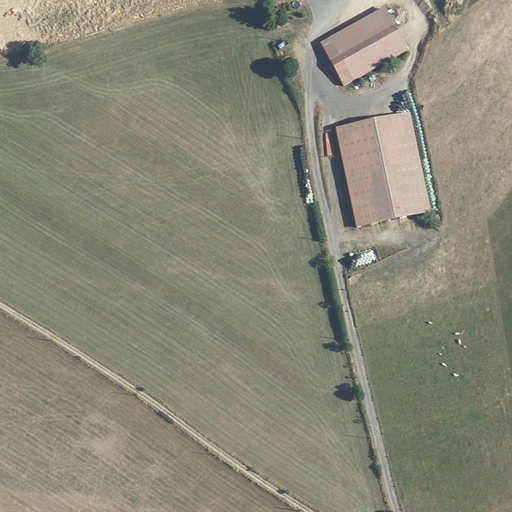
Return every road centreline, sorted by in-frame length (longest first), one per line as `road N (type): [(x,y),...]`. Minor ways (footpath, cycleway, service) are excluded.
road 1 (unclassified): [(400,511),(300,171),(273,20),(327,0)]
road 2 (track): [(0,303),(316,511)]
